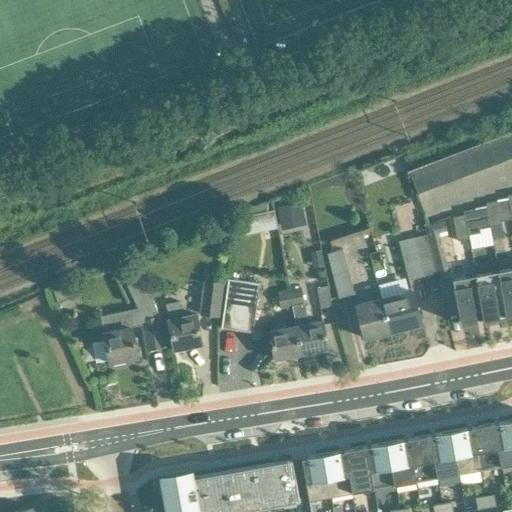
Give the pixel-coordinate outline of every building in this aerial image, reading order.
[(511,158),(511,134),(511,132),(500,136),(508,159),(511,158)] [(508,159),(500,136),(489,141),(497,164),(508,159)] [(497,164),(489,141),(477,145),(486,168),(497,164)] [(486,168),(477,145),(466,149),(475,172),(486,168)] [(475,172),(466,149),(455,153),(464,176),(475,172)] [(464,176),(455,153),(444,158),(453,181),(464,176)] [(453,181),(444,158),(433,162),(441,185),(453,181)] [(441,185),(433,162),(421,166),(430,189),(441,185)] [(430,189),(421,166),(408,171),(408,173),(410,172),(418,194),(430,189)] [(486,203),(490,227),(502,225),(498,201),(486,203)] [(303,205),(278,210),(280,221),(305,216),(303,205)] [(321,205),(304,207),(307,226),(324,224),(321,205)] [(464,211),(464,215),(465,215),(468,235),(469,235),(480,233),(476,209),(464,211)] [(465,215),(464,215),(453,217),(457,241),(470,239),(469,235),(468,235),(465,215)] [(445,221),(425,226),(438,274),(449,271),(439,233),(447,230),(445,221)] [(399,241),(409,280),(424,276),(437,273),(427,234),(414,237),(399,241)] [(326,279),(332,300),(354,294),(342,250),(327,254),(334,277),(326,279)] [(511,313),(511,268),(498,271),(506,314),(511,313)] [(506,314),(498,271),(476,275),(484,318),(506,314)] [(484,318),(476,275),(438,282),(447,315),(459,313),(461,323),(484,318)] [(101,317),(106,341),(95,343),(99,362),(109,359),(110,362),(138,357),(132,331),(144,329),(148,349),(164,346),(158,316),(140,277),(125,285),(137,309),(128,311),(101,317)] [(221,328),(253,332),(260,283),(228,279),(221,328)] [(201,311),(218,313),(220,282),(204,281),(201,311)] [(328,286),(318,288),(321,309),(332,307),(328,286)] [(300,288),(289,290),(292,306),(303,304),(303,303),(300,288)] [(292,306),(289,290),(278,292),(281,308),(292,306)] [(412,291),(381,299),(390,332),(421,324),(412,291)] [(390,332),(381,299),(356,305),(365,339),(390,332)] [(202,344),(196,315),(182,317),(179,302),(166,304),(169,320),(174,349),(202,344)] [(305,303),(303,303),(303,304),(292,306),(296,326),(302,355),(328,349),(323,321),(309,323),(305,303)] [(296,326),(270,331),(275,360),(302,355),(296,326)] [(511,463),(511,419),(498,422),(499,424),(495,425),(494,423),(501,466),(511,463)] [(501,466),(494,423),(478,426),(478,428),(474,428),(474,427),(473,427),(480,470),(501,466)] [(480,470),(473,427),(472,427),(472,429),(468,430),(467,428),(451,431),(459,473),(480,470)] [(459,473),(451,431),(435,434),(435,435),(431,436),(430,434),(437,477),(459,473)] [(437,477),(430,434),(414,437),(414,439),(410,440),(410,438),(409,438),(416,481),(437,477)] [(416,481),(409,438),(408,438),(408,440),(404,441),(404,439),(387,442),(395,485),(416,481)] [(395,485),(387,442),(371,445),(371,447),(367,448),(367,446),(366,446),(374,489),(395,485)] [(374,489),(366,446),(350,449),(350,451),(346,451),(346,449),(345,450),(353,492),(374,489)] [(353,492),(345,450),(344,450),(344,452),(340,452),(340,451),(323,454),(331,496),(353,492)] [(331,496),(323,454),(307,456),(307,458),(302,459),(309,500),(331,496)] [(236,511),(299,501),(292,459),(161,483),(165,511),(236,511)] [(494,494),(485,496),(487,508),(496,506),(494,494)] [(475,497),(477,509),(487,508),(485,496),(475,497)] [(453,511),(451,502),(442,503),(443,511),(453,511)] [(443,511),(442,503),(433,505),(433,511),(443,511)]
